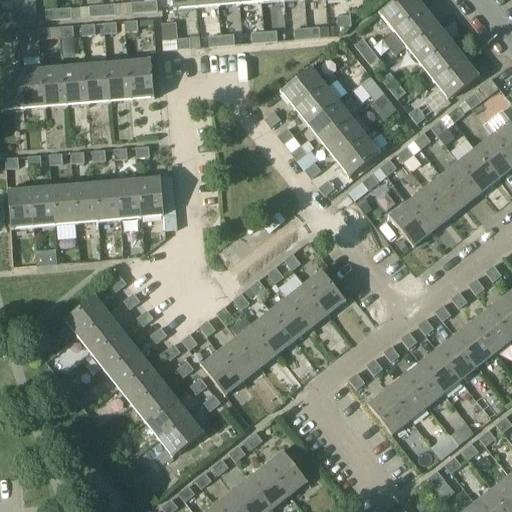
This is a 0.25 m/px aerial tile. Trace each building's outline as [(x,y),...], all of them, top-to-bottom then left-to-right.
[(195,0),(173,0),(174,12),(196,10),(195,0)] [(217,0),(195,0),(196,10),(218,8),(217,0)] [(238,0),(217,0),(218,8),(239,6),(238,0)] [(414,0),(400,0),(379,17),(393,35),(423,11),(414,0)] [(156,4),(144,5),(145,15),(158,14),(156,4)] [(131,6),(131,16),(145,15),(144,5),(131,6)] [(115,18),(114,7),(101,8),(102,19),(115,18)] [(88,9),(89,20),(102,19),(101,8),(88,9)] [(72,21),(71,11),(58,12),(59,22),(72,21)] [(423,11),(393,35),(406,52),(436,28),(423,11)] [(45,13),(46,24),(59,22),(58,12),(45,13)] [(29,25),(28,14),(15,15),(16,26),(29,25)] [(2,17),(3,27),(16,26),(15,15),(2,17)] [(138,35),(137,24),(124,25),(124,36),(138,35)] [(117,36),(116,26),(103,27),(103,38),(117,36)] [(94,28),(81,29),(82,38),(82,40),(83,39),(95,38),(94,28)] [(436,28),(406,52),(420,68),(450,45),(436,28)] [(72,29),(60,30),(61,41),(73,40),(73,39),(72,29)] [(320,30),(307,31),(308,42),(320,41),(320,30)] [(51,31),(38,32),(39,43),(52,42),(51,31)] [(294,32),(294,42),(308,42),(307,31),(294,32)] [(30,44),(29,33),(15,34),(16,45),(30,44)] [(277,34),(263,35),(264,45),(278,44),(277,34)] [(7,35),(0,35),(0,46),(8,46),(7,35)] [(251,36),(252,47),(264,45),(263,35),(251,36)] [(235,48),(234,37),(220,38),(221,49),(235,48)] [(209,50),(221,49),(220,38),(208,39),(209,50)] [(191,52),(189,41),(176,42),(177,52),(191,52)] [(362,42),(354,48),(362,59),(371,52),(363,42),(362,42)] [(463,62),(450,45),(420,68),(433,86),(463,62)] [(371,52),(362,59),(370,69),(379,62),(371,52)] [(149,62),(127,64),(130,99),(152,96),(149,62)] [(447,103),(477,80),(463,62),(433,86),(447,103)] [(127,64),(105,66),(109,101),(130,99),(127,64)] [(88,104),(109,101),(105,66),(84,68),(88,104)] [(62,70),(66,106),(88,104),(84,68),(62,70)] [(41,72),(45,108),(66,106),(62,70),(41,72)] [(310,70),(280,94),(294,112),(324,88),(310,70)] [(41,72),(20,74),(24,111),(45,108),(41,72)] [(0,75),(0,104),(1,113),(24,111),(20,74),(0,75)] [(381,82),(389,93),(398,86),(390,76),(381,82)] [(397,103),(406,96),(398,86),(389,93),(397,103)] [(337,105),(324,88),(294,112),(307,129),(337,105)] [(481,104),(475,96),(464,104),(471,112),(481,104)] [(371,106),(383,122),(396,113),(383,97),(371,106)] [(337,105),(307,129),(321,146),(351,122),(337,105)] [(416,127),(425,121),(417,110),(408,117),(416,127)] [(447,118),(454,126),(464,118),(458,110),(447,118)] [(281,123),(274,115),(264,122),(270,131),(281,123)] [(351,122),(321,146),(334,163),(364,139),(351,122)] [(440,123),(430,131),(437,139),(447,131),(440,123)] [(511,129),(509,125),(491,139),(511,165),(511,129)] [(283,148),(294,140),(287,131),(277,139),(283,148)] [(413,144),(420,153),(425,149),(429,145),(424,136),(413,144)] [(348,181),(378,157),(364,139),(334,163),(348,181)] [(474,153),(498,182),(511,171),(511,165),(491,139),(474,153)] [(301,148),(290,157),(297,165),(307,156),(301,148)] [(414,158),(407,149),(397,158),(404,166),(414,158)] [(135,151),(136,162),(150,160),(149,150),(135,151)] [(127,163),(126,152),(113,153),(114,164),(127,163)] [(458,166),(481,196),(498,182),(474,153),(458,166)] [(105,165),(104,154),(92,155),(92,166),(105,165)] [(307,157),(307,156),(297,165),(310,182),(321,174),(315,166),(318,163),(310,154),(307,157)] [(85,155),(71,156),(71,167),(86,166),(85,155)] [(63,168),(62,157),(49,158),(49,169),(63,168)] [(41,170),(40,159),(27,160),(28,171),(41,170)] [(5,162),(5,173),(19,172),(18,161),(5,162)] [(397,171),(390,163),(379,171),(386,180),(397,171)] [(458,166),(441,180),(464,209),(481,196),(458,166)] [(378,185),(372,177),(362,185),(368,193),(378,185)] [(172,180),(160,181),(138,183),(141,221),(163,219),(163,218),(175,218),(172,180)] [(441,180),(424,193),(447,223),(464,209),(441,180)] [(141,221),(138,183),(116,185),(119,223),(141,221)] [(328,183),(318,191),(324,200),(335,191),(328,183)] [(119,223),(116,185),(95,187),(98,225),(119,223)] [(95,187),(73,188),(76,227),(98,225),(95,187)] [(73,188),(52,190),(55,228),(76,227),(73,188)] [(52,190),(30,192),(33,230),(55,228),(52,190)] [(8,194),(11,232),(33,230),(30,192),(8,194)] [(424,193),(407,206),(430,236),(447,223),(424,193)] [(389,220),(413,250),(430,236),(407,206),(389,220)] [(300,266),(292,256),(284,263),(292,273),(300,266)] [(501,278),(493,268),(485,274),(493,285),(501,278)] [(284,280),(276,269),(267,276),(275,287),(284,280)] [(345,305),(321,274),(303,288),(327,319),(345,305)] [(126,287),(120,278),(109,287),(116,295),(126,287)] [(468,288),(476,298),(484,292),(476,281),(468,288)] [(267,293),(258,283),(250,289),(258,300),(267,293)] [(303,288),(286,302),(310,332),(327,319),(303,288)] [(467,304),(459,295),(451,301),(459,312),(467,304)] [(140,304),(134,296),(123,304),(130,313),(140,304)] [(241,297),(232,303),(241,313),(249,307),(241,297)] [(94,299),(64,323),(78,341),(108,317),(94,299)] [(511,344),(511,343),(511,309),(505,300),(488,314),(511,344)] [(310,332),(286,302),(269,315),(293,345),(310,332)] [(451,317),(443,308),(434,314),(442,325),(451,317)] [(233,319),(224,310),(216,316),(224,326),(233,319)] [(154,321),(147,313),(137,321),(143,330),(154,321)] [(511,344),(488,314),(471,327),(494,357),(511,344)] [(293,345),(269,315),(252,328),(276,359),(293,345)] [(108,317),(78,341),(91,358),(121,334),(108,317)] [(433,331),(425,321),(417,328),(425,338),(433,331)] [(216,333),(207,323),(199,330),(207,340),(216,333)] [(494,357),(471,327),(453,341),(477,371),(494,357)] [(276,359),(252,328),(235,342),(259,372),(276,359)] [(167,338),(160,330),(150,338),(157,347),(167,338)] [(135,351),(121,334),(91,358),(105,375),(135,351)] [(417,344),(408,335),(400,341),(408,351),(417,344)] [(190,337),(181,344),(189,354),(198,347),(190,337)] [(477,371),(453,341),(436,354),(460,384),(477,371)] [(235,342),(218,355),(242,386),(259,372),(235,342)] [(180,355),(174,347),(163,355),(170,363),(180,355)] [(400,358),(391,348),(383,355),(391,365),(400,358)] [(105,375),(118,392),(148,368),(135,351),(105,375)] [(436,354),(419,367),(443,397),(460,384),(436,354)] [(200,369),(224,400),(242,386),(218,355),(200,369)] [(383,371),(375,361),(366,368),(374,379),(383,371)] [(177,372),(183,380),(194,372),(187,364),(177,372)] [(426,411),(443,397),(419,367),(402,381),(426,411)] [(162,385),(148,368),(118,392),(132,409),(162,385)] [(365,386),(356,375),(348,383),(356,392),(365,386)] [(208,389),(200,381),(190,389),(197,397),(208,389)] [(402,381),(385,394),(409,424),(426,411),(402,381)] [(175,402),(162,385),(132,409),(145,426),(175,402)] [(367,408),(391,438),(409,424),(385,394),(367,408)] [(221,406),(214,398),(203,406),(210,414),(221,406)] [(175,402),(145,426),(159,443),(189,419),(175,402)] [(173,461),(203,436),(189,419),(159,443),(173,461)] [(511,428),(506,420),(495,428),(502,436),(511,428)] [(457,448),(473,436),(466,427),(450,439),(457,448)] [(495,441),(489,433),(478,441),(485,449),(495,441)] [(262,443),(255,435),(245,443),(252,452),(262,443)] [(478,455),(471,446),(461,455),(468,463),(478,455)] [(245,457),(239,448),(229,457),(235,465),(245,457)] [(282,456),(265,469),(289,500),(306,486),(282,456)] [(461,468),(454,460),(444,468),(450,477),(461,468)] [(228,470),(222,462),(212,470),(218,479),(228,470)] [(270,511),(273,511),(289,500),(265,469),(248,483),(270,511)] [(443,482),(437,474),(427,482),(433,490),(443,482)] [(212,484),(205,475),(194,484),(201,492),(212,484)] [(511,511),(511,485),(508,480),(491,493),(505,511),(511,511)] [(231,496),(243,511),(270,511),(248,483),(231,496)] [(177,497),(184,506),(195,497),(188,489),(177,497)] [(505,511),(491,493),(474,507),(477,511),(505,511)] [(214,510),(215,511),(243,511),(231,496),(214,510)] [(175,511),(178,510),(171,502),(161,510),(162,511),(175,511)]
